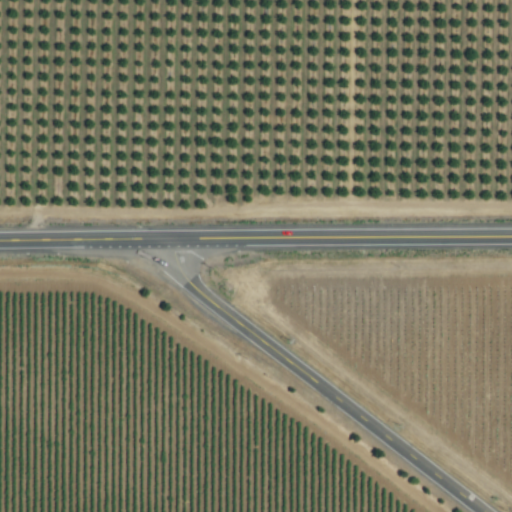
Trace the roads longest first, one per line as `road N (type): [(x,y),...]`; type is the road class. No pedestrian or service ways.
road 1 (primary): [(0,240),(511,236)]
road 2 (residential): [(170,240),(194,291),(483,511)]
